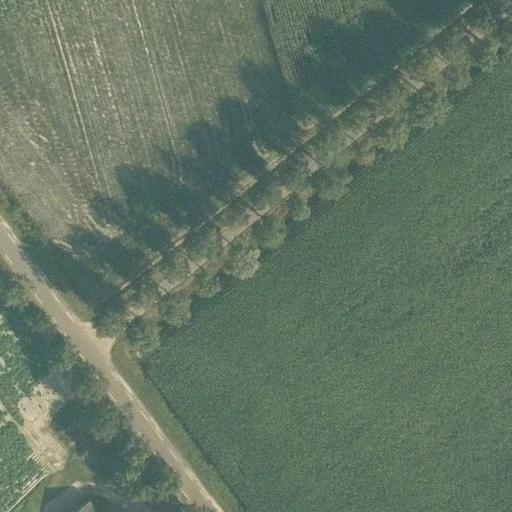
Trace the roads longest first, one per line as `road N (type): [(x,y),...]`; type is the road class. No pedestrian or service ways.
road 1 (unclassified): [(86,349),(511,7)]
road 2 (unclassified): [(207,511),(86,349)]
road 3 (unclassified): [(86,349),(0,234)]
